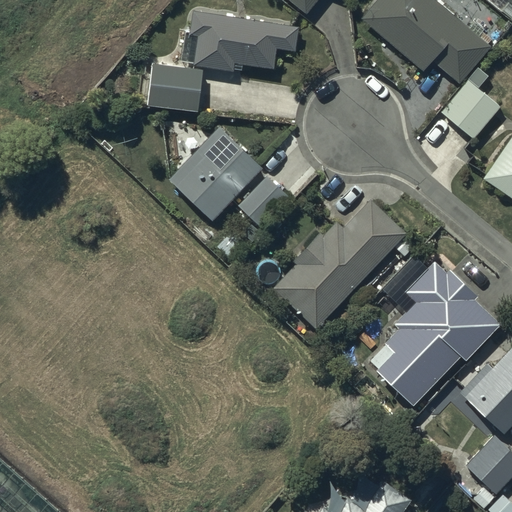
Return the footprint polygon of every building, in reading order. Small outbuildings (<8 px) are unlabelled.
[(288,0),(305,13),(315,0),(288,0)] [(375,0),(361,17),(421,71),(431,59),(458,83),(491,46),(479,36),(484,29),(474,20),(468,27),(435,0),(375,0)] [(511,0),(486,0),(500,11),(501,10),(511,19),(511,0)] [(297,26),(192,11),(188,34),(196,35),(192,65),(232,70),(233,62),(273,68),(276,48),(294,50),(297,26)] [(201,69),(151,63),(146,105),(196,111),(201,69)] [(499,107),(468,79),(440,112),(472,138),(499,107)] [(261,168),(218,126),(168,179),(211,221),(261,168)] [(511,134),(483,178),(511,197),(511,134)] [(286,195),(266,175),(237,205),(258,224),(286,195)] [(406,232),(370,200),(344,229),(335,221),(324,233),(321,230),(293,261),(296,263),(273,288),(282,297),(316,327),(406,232)] [(445,273),(434,262),(405,291),(415,302),(394,323),(399,328),(369,359),(378,368),(376,370),(412,407),(460,356),(465,360),(500,323),(473,299),(476,295),(449,269),(445,273)] [(503,434),(511,424),(511,344),(492,366),(488,362),(459,392),(503,434)] [(511,476),(511,451),(494,435),(465,465),(495,494),(511,476)] [(401,511),(410,499),(380,478),(361,506),(348,497),(337,511),(329,511),(321,507),(317,511),(401,511)] [(511,511),(511,503),(502,494),(487,509),(489,511),(511,511)]
